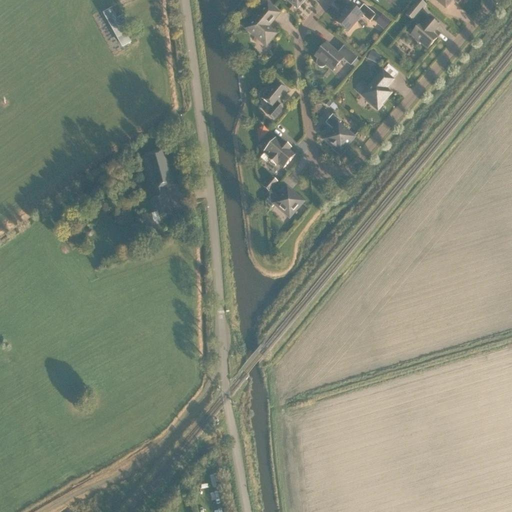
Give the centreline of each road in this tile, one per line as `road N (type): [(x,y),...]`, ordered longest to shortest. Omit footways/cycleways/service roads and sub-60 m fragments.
road 1 (tertiary): [(248,511),(225,391),(185,0)]
road 2 (residential): [(328,0),(298,39),(309,139),(316,168),(328,174),(348,170),(491,1)]
